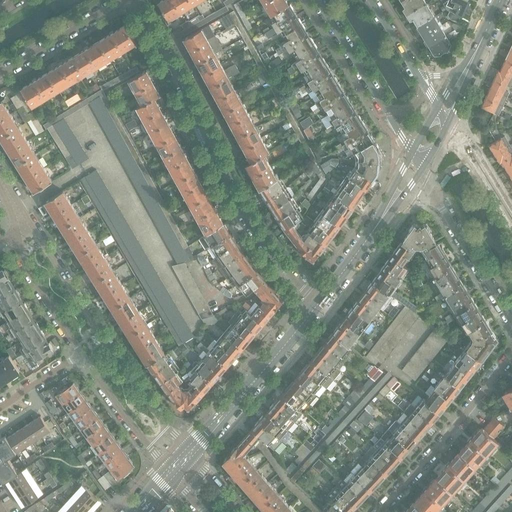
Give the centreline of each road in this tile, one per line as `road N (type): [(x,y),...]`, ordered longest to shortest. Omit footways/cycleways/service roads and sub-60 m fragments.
road 1 (residential): [(314,306),(251,230),(130,0)]
road 2 (residential): [(180,445),(36,233),(20,227)]
road 3 (residential): [(511,353),(375,511)]
road 4 (tertiary): [(316,0),(409,149)]
road 5 (residential): [(20,227),(21,258),(80,355)]
road 6 (residential): [(436,200),(511,323)]
road 7 (residential): [(119,0),(0,74)]
road 8 (residential): [(80,355),(162,463)]
road 9 (secondary): [(235,401),(314,306)]
road 10 (tertiary): [(434,102),(370,0)]
